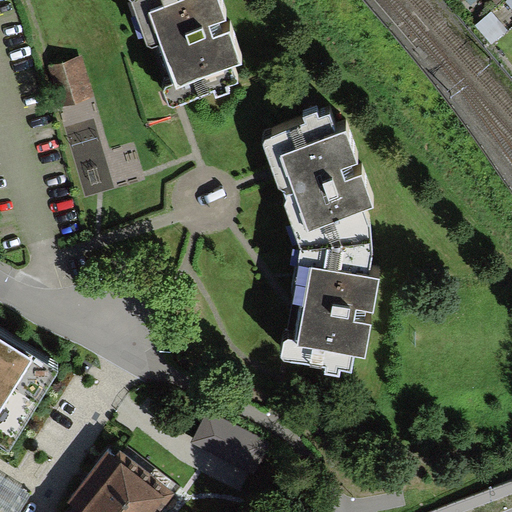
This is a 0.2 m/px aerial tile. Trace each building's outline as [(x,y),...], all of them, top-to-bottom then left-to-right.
[(205,0),(133,0),(165,102),(234,80),(205,0)] [(53,69),(67,109),(92,101),(79,60),(53,69)] [(327,113),(259,135),(291,240),(269,353),(344,370),(368,238),(327,113)] [(52,362),(0,329),(0,418),(13,427),(52,362)] [(257,468),(273,437),(212,406),(196,438),(257,468)] [(122,449),(74,511),(160,511),(177,491),(122,449)]
